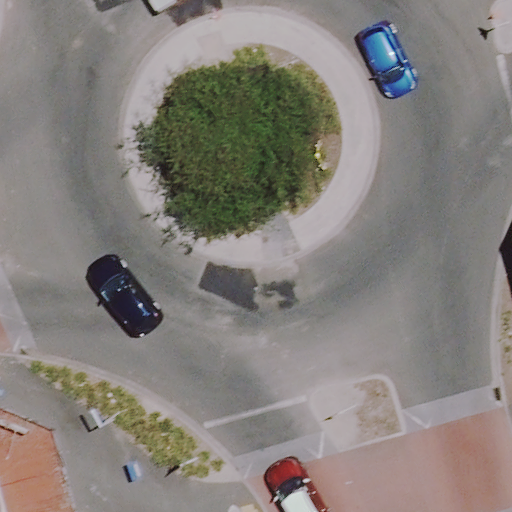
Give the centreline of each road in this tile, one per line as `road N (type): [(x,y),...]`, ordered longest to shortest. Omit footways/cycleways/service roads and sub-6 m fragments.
road 1 (secondary): [(408,189),(477,511)]
road 2 (secondary): [(408,189),(372,252),(331,284),(273,304),(213,301),(181,288)]
road 3 (secondary): [(331,511),(181,288)]
road 4 (secondary): [(181,288),(157,278),(113,236),(86,181)]
road 5 (secondary): [(86,181),(81,134),(88,88),(107,46)]
road 6 (secondary): [(399,59),(416,108),(417,160),(408,189)]
road 7 (secondary): [(399,59),(511,12)]
